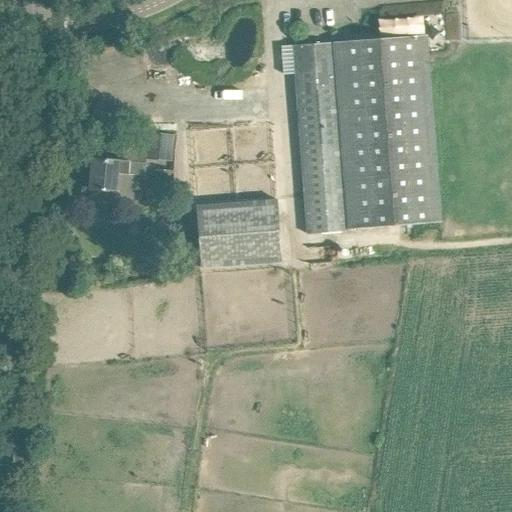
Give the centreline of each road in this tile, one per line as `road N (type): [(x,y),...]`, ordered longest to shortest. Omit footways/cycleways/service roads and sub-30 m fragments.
road 1 (unclassified): [(0,342),(17,42)]
road 2 (unclassified): [(166,0),(17,42)]
